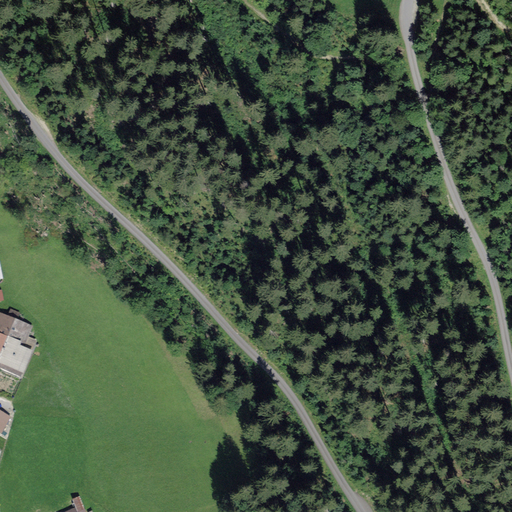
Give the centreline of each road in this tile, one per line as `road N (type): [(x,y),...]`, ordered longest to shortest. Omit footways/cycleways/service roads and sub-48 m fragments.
road 1 (track): [(0,77),(67,166),(293,399),(361,511)]
road 2 (track): [(511,369),(493,277),(417,83),(408,0)]
